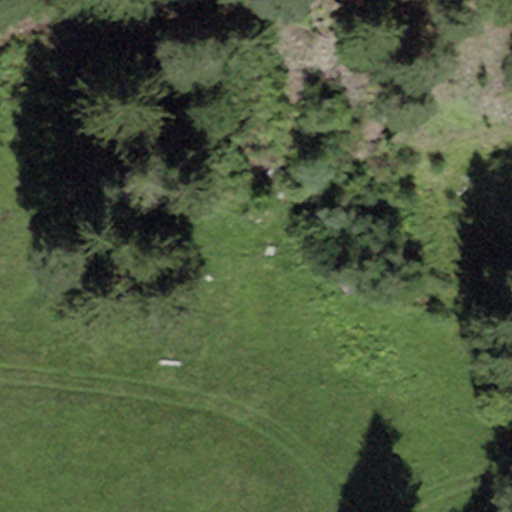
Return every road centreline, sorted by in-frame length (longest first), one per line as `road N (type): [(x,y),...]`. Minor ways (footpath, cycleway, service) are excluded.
road 1 (track): [(259,422),(97,371),(0,357)]
road 2 (track): [(259,422),(381,511)]
road 3 (track): [(408,511),(511,452)]
